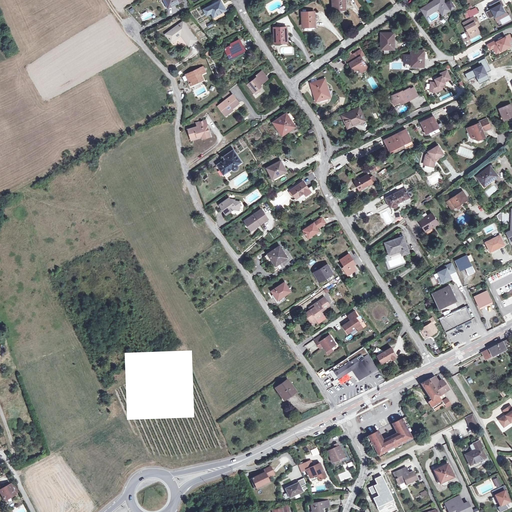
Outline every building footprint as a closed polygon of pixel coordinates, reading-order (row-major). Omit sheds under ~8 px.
[(345,9),(344,0),(332,0),(333,10),(345,9)] [(426,17),(440,8),(444,14),(455,7),(451,1),(446,4),(443,0),(434,0),(421,9),(426,17)] [(501,0),(490,6),(492,10),(487,12),(490,17),(494,15),(495,17),(505,12),(502,7),(504,6),(501,0)] [(226,14),(224,11),(225,10),(220,1),(209,7),(204,9),(206,14),(211,12),(214,16),(213,17),(214,20),(226,14)] [(463,13),(466,18),(470,16),(478,12),(476,8),(471,11),(470,10),(463,13)] [(141,14),(144,21),(153,16),(150,10),(141,14)] [(314,26),(314,12),(302,12),(302,27),(314,26)] [(467,31),(469,34),(471,38),(480,33),(476,26),(474,23),(476,22),(474,17),(463,23),(467,31)] [(180,33),(181,34),(189,46),(197,40),(183,21),(166,34),(171,42),(179,36),(178,35),(180,33)] [(286,41),(286,27),(274,27),(274,42),(286,41)] [(384,49),(389,49),(393,49),(393,33),(381,33),(382,49),(384,49)] [(496,40),(491,43),(493,47),(496,53),(510,45),(508,42),(511,39),(509,34),(505,37),(502,39),(501,38),(499,39),(499,40),(497,42),(496,40)] [(244,50),(242,45),(240,40),(235,43),(233,44),(234,45),(225,49),(229,58),(244,50)] [(407,56),(405,56),(405,68),(412,68),(412,66),(423,66),(424,51),(412,51),(411,54),(407,55),(407,56)] [(356,52),(352,54),(353,55),(346,59),(349,64),(350,64),(354,70),(358,68),(361,72),(367,68),(361,57),(360,57),(356,52)] [(483,65),(486,72),(491,70),(485,58),(478,62),(480,67),(483,65)] [(480,67),(473,70),(476,76),(478,80),(487,75),(486,72),(483,65),(480,67)] [(198,69),(181,77),(185,82),(188,81),(190,84),(198,80),(198,81),(203,79),(201,74),(205,72),(203,67),(198,69)] [(442,84),(445,83),(444,82),(450,79),(446,70),(440,73),(441,76),(435,79),(436,82),(434,82),(431,82),(430,91),(436,92),(444,88),(442,84)] [(476,76),(473,70),(464,74),(467,80),(476,76)] [(254,80),(252,81),(248,85),(255,94),(260,90),(259,88),(261,86),(260,85),(262,83),(260,80),(265,76),(262,72),(253,79),(254,80)] [(487,75),(478,80),(480,84),(489,79),(487,75)] [(372,77),(367,79),(373,89),(377,86),(372,77)] [(324,97),(325,98),(330,97),(324,79),(311,83),(316,101),(321,99),(321,98),(324,97)] [(405,101),(414,97),(410,89),(409,88),(402,91),(391,95),(393,100),(395,99),(397,103),(400,102),(405,100),(405,101)] [(218,106),(224,113),(231,108),(232,109),(239,103),(232,95),(218,106)] [(511,109),(511,105),(511,104),(500,109),(504,119),(511,115),(511,109),(511,110),(511,109)] [(364,120),(359,109),(343,116),(348,127),(364,120)] [(282,135),(293,127),(291,124),(292,123),(286,114),(274,122),(282,135)] [(420,122),(425,132),(433,128),(434,130),(439,128),(433,116),(420,122)] [(483,130),(490,126),(487,118),(479,122),(467,128),(471,137),(478,139),(485,135),(483,131),(483,130)] [(188,130),(191,139),(202,136),(203,138),(208,137),(207,134),(210,133),(206,120),(196,123),(198,127),(188,130)] [(410,139),(406,129),(384,140),(389,150),(410,139)] [(433,167),(435,162),(434,161),(437,159),(443,155),(438,146),(428,152),(429,153),(426,155),(423,165),(433,167)] [(472,157),(474,151),(466,148),(464,154),(472,157)] [(233,151),(228,154),(230,156),(226,159),(217,165),(221,170),(224,174),(228,172),(232,169),(233,169),(234,170),(235,170),(236,169),(237,169),(237,168),(237,166),(237,165),(241,162),(233,151)] [(272,178),(279,174),(280,175),(285,172),(282,167),(283,166),(280,161),(267,168),(272,178)] [(489,180),(490,181),(497,175),(490,166),(476,176),(483,185),(489,180)] [(373,182),(370,177),(368,174),(355,182),(359,190),(373,182)] [(304,192),(306,195),(314,189),(311,186),(308,188),(303,181),(291,190),(296,198),(304,192)] [(386,198),(388,202),(390,201),(392,205),(392,206),(393,207),(394,207),(395,207),(396,206),(397,206),(397,205),(397,204),(397,203),(409,197),(405,189),(386,198)] [(464,202),(468,199),(462,191),(446,202),(451,209),(456,206),(459,204),(463,201),(464,202)] [(240,202),(234,201),(231,200),(229,198),(220,205),(226,214),(234,209),(239,210),(240,202)] [(251,230),(268,218),(262,209),(245,221),(251,230)] [(432,227),(431,226),(433,225),(434,226),(438,223),(432,213),(419,221),(425,231),(432,227)] [(318,227),(319,227),(326,223),(322,217),(303,230),(308,238),(319,231),(317,228),(318,227)] [(504,245),(500,235),(485,242),(490,252),(504,245)] [(403,237),(402,237),(395,239),(385,243),(389,254),(400,250),(402,254),(408,252),(403,237)] [(276,265),(287,257),(279,246),(268,254),(276,265)] [(351,262),(353,260),(349,254),(340,260),(344,266),(343,268),(348,275),(357,269),(354,265),(351,262)] [(460,260),(459,259),(455,261),(459,270),(466,267),(469,273),(474,271),(470,262),(468,257),(467,256),(460,260)] [(447,268),(438,272),(441,277),(438,278),(441,283),(451,278),(448,271),(451,270),(452,272),(456,271),(452,263),(445,266),(447,268)] [(335,278),(327,265),(314,273),(319,281),(325,277),(328,282),(335,278)] [(272,291),(277,299),(290,291),(285,282),(272,291)] [(444,303),(445,305),(454,301),(450,292),(452,291),(449,286),(433,293),(439,306),(444,303)] [(491,301),(487,291),(475,297),(479,306),(491,301)] [(324,297),(314,304),(316,306),(311,310),(306,313),(311,321),(316,318),(316,319),(319,317),(322,313),(321,311),(330,305),(324,297)] [(465,305),(439,318),(445,331),(472,319),(465,305)] [(356,328),(360,324),(355,317),(357,316),(354,311),(348,316),(350,320),(342,325),(347,333),(356,328)] [(432,324),(429,319),(425,322),(427,325),(420,329),(424,334),(427,332),(429,335),(436,331),(432,324)] [(322,345),(326,351),(330,348),(335,345),(329,335),(323,339),(320,335),(313,340),(319,347),(322,345)] [(505,346),(502,341),(482,352),(485,358),(493,355),(492,353),(496,351),(497,352),(506,348),(505,346)] [(376,366),(370,357),(369,354),(364,347),(329,370),(335,380),(344,374),(344,373),(352,368),(359,377),(361,379),(372,371),(371,370),(376,366)] [(386,350),(377,355),(382,363),(390,358),(391,360),(397,356),(392,347),(386,350)] [(434,376),(428,379),(439,395),(448,389),(442,379),(438,382),(434,376)] [(275,388),(283,399),(291,394),(291,395),(295,392),(287,379),(275,388)] [(421,383),(431,400),(438,395),(439,395),(428,379),(421,383)] [(449,390),(448,389),(439,395),(438,395),(441,399),(446,396),(444,393),(449,390)] [(442,401),(441,399),(438,395),(431,400),(428,402),(434,411),(444,404),(442,401)] [(499,419),(504,426),(511,420),(511,407),(510,405),(503,410),(506,414),(499,419)] [(471,428),(473,432),(480,429),(473,415),(466,418),(471,429),(471,428)] [(397,433),(390,436),(392,438),(389,440),(388,438),(382,440),(377,431),(368,436),(378,455),(392,448),(393,448),(393,447),(394,447),(395,447),(396,446),(411,438),(401,419),(392,424),(397,433)] [(479,440),(473,443),(476,449),(472,451),(465,454),(470,465),(468,466),(470,470),(489,461),(487,457),(485,457),(481,447),(482,447),(479,440)] [(338,445),(335,446),(335,448),(328,451),(332,462),(339,459),(341,458),(340,456),(343,454),(339,446),(338,446),(338,445)] [(311,461),(299,465),(302,472),(306,470),(313,467),(313,466),(311,461)] [(453,476),(446,462),(437,466),(438,467),(434,469),(440,482),(453,476)] [(306,470),(309,476),(313,474),(316,476),(319,480),(325,477),(319,463),(313,466),(313,467),(306,470)] [(266,477),(274,474),(270,467),(263,470),(264,473),(250,479),(254,486),(257,485),(261,486),(269,482),(268,478),(267,479),(266,477)] [(407,472),(408,472),(406,467),(394,472),(397,478),(396,478),(398,483),(404,480),(406,484),(417,479),(413,471),(409,473),(407,473),(407,472)] [(285,489),(289,497),(302,491),(298,483),(285,489)] [(15,493),(10,484),(5,487),(4,484),(0,486),(0,491),(4,498),(9,495),(10,497),(16,494),(15,493)] [(504,485),(496,489),(498,493),(495,495),(500,506),(497,507),(499,511),(507,508),(505,504),(509,501),(506,495),(508,494),(504,485)] [(459,496),(445,503),(449,511),(470,511),(472,511),(468,502),(463,505),(459,496)] [(311,504),(312,511),(313,511),(322,511),(322,508),(329,507),(328,501),(311,504)]
